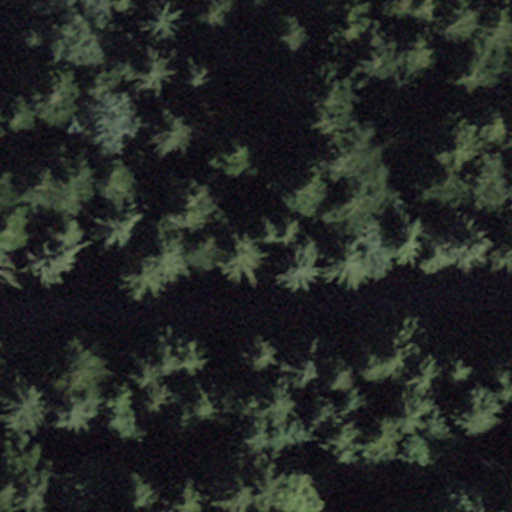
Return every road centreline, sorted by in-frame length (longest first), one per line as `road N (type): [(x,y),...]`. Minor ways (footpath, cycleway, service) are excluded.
road 1 (unclassified): [(511,285),(0,317)]
road 2 (track): [(511,453),(0,435)]
